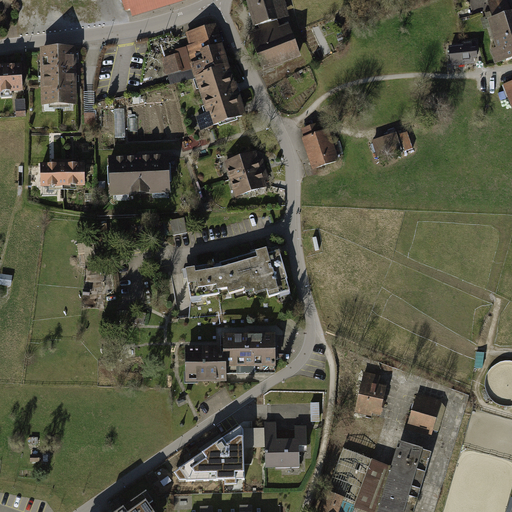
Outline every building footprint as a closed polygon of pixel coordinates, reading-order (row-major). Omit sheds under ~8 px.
[(126,0),(132,17),(186,0),(126,0)] [(246,0),(253,26),(259,25),(278,20),(287,17),(289,16),(284,0),(246,0)] [(491,11),(485,13),(486,17),(481,18),(485,29),(490,27),(496,48),(490,49),(495,64),(511,58),(511,10),(511,11),(508,0),(492,0),(488,1),(491,11)] [(69,6),(61,7),(64,23),(72,21),(69,6)] [(457,11),(459,20),(472,16),(470,7),(457,11)] [(278,20),(259,25),(260,29),(281,26),(278,20)] [(281,26),(260,29),(249,34),(264,72),(302,58),(288,24),(281,26)] [(187,47),(192,64),(203,61),(200,51),(219,45),(213,26),(202,29),(187,34),(190,46),(187,47)] [(464,44),(449,46),(451,67),(475,64),(475,59),(478,58),(477,46),(473,47),(473,42),(464,43),(464,44)] [(166,44),(156,47),(160,59),(171,56),(166,44)] [(226,66),(219,45),(200,51),(203,61),(192,64),(193,67),(196,78),(200,76),(204,87),(200,88),(205,106),(209,105),(211,113),(197,117),(201,129),(242,115),(234,90),(226,66)] [(77,47),(40,47),(41,105),(77,105),(77,47)] [(171,56),(163,59),(168,75),(179,72),(184,70),(179,54),(171,56)] [(21,65),(0,66),(0,92),(23,91),(21,65)] [(179,72),(168,75),(171,85),(196,78),(193,67),(184,70),(179,72)] [(511,81),(502,85),(511,110),(511,109),(511,81)] [(24,100),(15,100),(16,116),(25,116),(24,100)] [(302,138),(301,138),(312,170),(337,161),(326,130),(320,132),(302,138)] [(395,135),(373,143),(377,157),(400,149),(395,135)] [(231,179),(260,170),(258,164),(254,153),(225,162),(231,179)] [(174,157),(110,160),(111,193),(168,191),(167,171),(175,170),(174,157)] [(57,189),(62,189),(62,160),(54,160),(54,165),(41,166),(41,196),(57,195),(57,189)] [(70,160),(62,160),(62,189),(68,189),(68,185),(84,185),(84,165),(70,165),(70,160)] [(265,186),(262,176),(260,170),(231,179),(236,195),(265,186)] [(183,218),(169,221),(173,236),(187,233),(183,218)] [(106,223),(90,225),(93,245),(109,242),(106,223)] [(111,248),(94,251),(96,260),(113,257),(111,248)] [(266,250),(235,259),(243,287),(244,289),(252,286),(253,290),(265,287),(268,297),(289,291),(286,280),(287,280),(279,254),(278,251),(267,254),(266,250)] [(232,289),(243,287),(235,259),(217,264),(186,270),(190,299),(219,294),(218,290),(231,287),(232,289)] [(1,274),(0,279),(0,285),(11,287),(13,276),(1,274)] [(223,336),(224,358),(224,373),(275,373),(274,335),(223,336)] [(224,379),(224,373),(224,358),(214,358),(214,349),(187,350),(188,380),(224,379)] [(364,373),(355,412),(366,414),(367,411),(381,415),(384,403),(382,403),(386,387),(377,386),(379,377),(364,373)] [(416,400),(408,424),(433,431),(440,407),(416,400)] [(264,428),(265,441),(273,440),(273,425),(264,425),(264,428)] [(237,480),(245,480),(244,448),(243,430),(242,429),(241,427),(223,439),(179,469),(179,470),(174,473),(179,481),(186,481),(186,482),(225,480),(225,486),(237,485),(237,480)] [(265,447),(265,441),(264,428),(242,429),(243,430),(244,448),(265,447)] [(298,429),(298,440),(299,440),(299,447),(307,447),(306,429),(298,429)] [(300,466),(299,447),(299,440),(298,440),(287,440),(273,440),(265,441),(265,447),(265,467),(300,466)] [(396,442),(388,466),(372,460),(355,503),(370,511),(381,511),(402,444),(396,442)] [(413,511),(431,453),(402,444),(381,511),(413,511)] [(328,493),(355,503),(372,460),(344,449),(327,492),(328,493)] [(153,511),(149,505),(153,502),(146,491),(116,511),(153,511)] [(351,511),(355,503),(328,493),(320,511),(351,511)]
